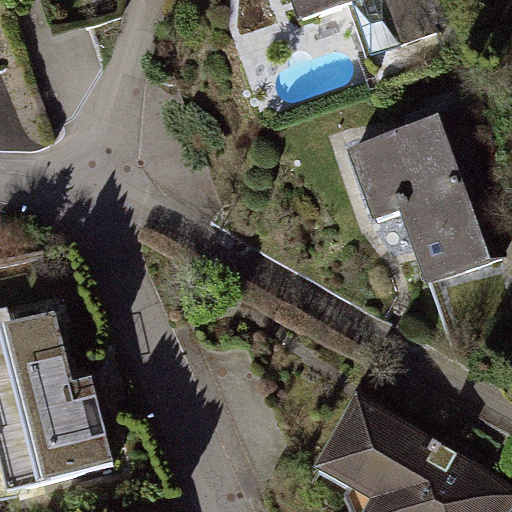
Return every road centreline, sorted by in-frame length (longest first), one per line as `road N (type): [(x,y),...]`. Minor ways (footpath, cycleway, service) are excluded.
road 1 (residential): [(83,205),(225,511)]
road 2 (residential): [(156,0),(83,205)]
